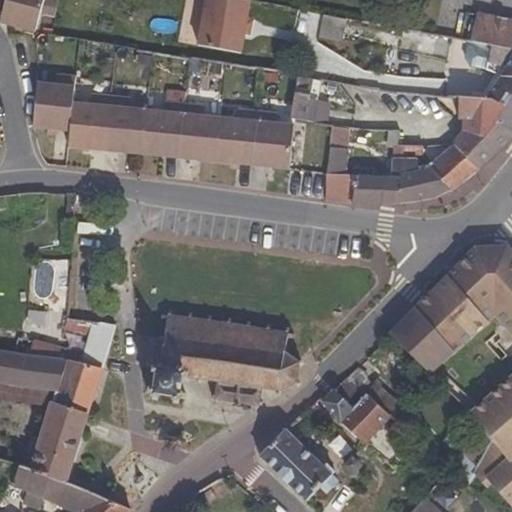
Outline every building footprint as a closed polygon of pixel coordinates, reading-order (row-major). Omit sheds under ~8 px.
[(8,0),(3,22),(38,33),(46,0),(8,0)] [(207,0),(203,47),(252,52),(256,0),(207,0)] [(320,39),(344,43),(349,19),(324,15),(320,39)] [(511,22),(479,16),(473,43),(511,50),(511,22)] [(466,42),(465,57),(471,69),(477,69),(483,70),(489,72),(494,74),(499,77),(483,100),(492,100),(500,105),(507,94),(511,97),(511,50),(473,43),(466,42)] [(74,104),(77,78),(59,76),(58,86),(39,84),(34,128),(70,132),(74,104)] [(319,101),(311,100),(313,79),(298,77),(293,120),(318,124),(327,126),(331,103),(319,101)] [(319,101),(323,81),(313,79),(311,100),(319,101)] [(483,100),(460,98),(459,121),(463,122),(462,132),(453,144),(480,170),(511,145),(511,97),(507,94),(500,105),(492,100),(483,100)] [(106,151),(112,98),(94,96),(93,106),(74,104),(70,132),(69,148),(106,151)] [(148,112),(129,110),(130,99),(112,98),(106,151),(143,155),(148,112)] [(185,105),(167,103),(166,113),(148,112),(143,155),(179,159),(185,105)] [(179,159),(217,163),(221,119),(202,117),(203,107),(185,105),(179,159)] [(240,121),(221,119),(217,163),(254,167),(259,113),(241,111),(240,121)] [(295,127),(276,125),(277,115),(259,113),(254,167),(290,170),(295,127)] [(327,174),(347,175),(350,129),(332,126),(327,174)] [(453,144),(451,146),(433,164),(418,171),(417,160),(404,159),(404,145),(399,145),(399,132),(389,132),(387,149),(392,149),(391,177),(401,177),(400,205),(436,199),(445,197),(451,194),(457,190),(480,170),(453,144)] [(347,175),(327,174),(325,201),(373,207),(382,207),(391,207),(400,205),(401,177),(391,177),(347,175)] [(466,253),(440,278),(468,308),(482,326),(498,346),(511,334),(511,242),(482,242),(466,253)] [(70,315),(72,277),(64,276),(61,314),(70,315)] [(449,321),(467,340),(482,326),(468,308),(440,278),(423,293),(449,321)] [(447,338),(440,330),(449,321),(423,293),(404,314),(448,360),(478,391),(482,389),(461,364),(443,342),(447,338)] [(47,330),(49,311),(31,309),(28,328),(47,330)] [(295,387),(297,389),(300,386),(296,382),(298,369),(306,363),(304,360),(297,363),(286,356),(285,351),(287,338),(292,338),(293,334),(289,333),(290,328),(286,328),(285,332),(271,330),(272,326),(268,326),(267,329),(252,327),(253,323),(248,323),(247,327),(232,325),(233,320),(228,320),(228,324),(213,322),(213,317),(209,317),(208,321),(192,319),(193,314),(189,313),(189,319),(172,316),(173,311),(170,310),(169,316),(163,315),(163,321),(167,321),(164,340),(160,340),(160,345),(163,345),(159,374),(155,374),(155,379),(159,379),(156,396),(152,396),(152,399),(156,400),(156,404),(160,405),(161,401),(172,403),(172,407),(177,408),(177,403),(181,403),(182,400),(178,399),(181,378),(198,380),(197,384),(201,385),(202,381),(217,384),(215,399),(211,399),(210,403),(214,403),(213,408),(218,409),(219,404),(233,406),(232,411),(236,411),(237,407),(253,409),(253,414),(256,414),(256,410),(261,410),(261,406),(257,405),(258,390),(263,388),(275,390),(277,393),(278,396),(279,399),(283,399),(281,394),(285,388),(295,387)] [(387,333),(389,335),(423,368),(431,360),(438,368),(448,360),(404,314),(387,333)] [(96,392),(117,326),(70,320),(63,348),(60,359),(64,360),(54,393),(52,402),(89,413),(96,392)] [(511,334),(498,346),(511,364),(511,373),(498,385),(511,403),(511,334)] [(60,359),(63,348),(34,342),(31,354),(60,359)] [(0,382),(54,393),(64,360),(60,359),(31,354),(0,348),(0,382)] [(461,364),(482,389),(494,379),(475,354),(461,364)] [(478,391),(448,360),(438,368),(443,373),(440,376),(441,377),(468,406),(478,416),(484,411),(503,433),(509,429),(478,391)] [(357,366),(333,390),(352,409),(366,395),(392,418),(400,425),(403,428),(413,419),(376,383),(372,386),(363,377),(366,374),(357,366)] [(441,377),(436,382),(464,410),(468,406),(441,377)] [(332,389),(319,401),(365,445),(392,418),(366,395),(352,409),(333,390),(332,389)] [(89,413),(52,402),(40,440),(34,438),(24,468),(67,482),(88,418),(89,413)] [(286,431),(259,456),(307,502),(320,489),(327,496),(339,483),(332,476),(335,473),(321,459),(318,463),(286,431)] [(463,440),(454,431),(443,442),(452,452),(463,440)] [(450,470),(468,486),(493,441),(485,433),(450,470)] [(372,447),(393,459),(401,446),(380,434),(372,447)] [(338,436),(329,447),(344,458),(353,447),(338,436)] [(352,476),(362,465),(352,456),(342,467),(352,476)] [(43,498),(69,511),(129,511),(132,510),(67,482),(24,468),(19,466),(14,485),(26,491),(23,505),(40,510),(43,498)] [(435,511),(423,501),(412,511),(435,511)]
